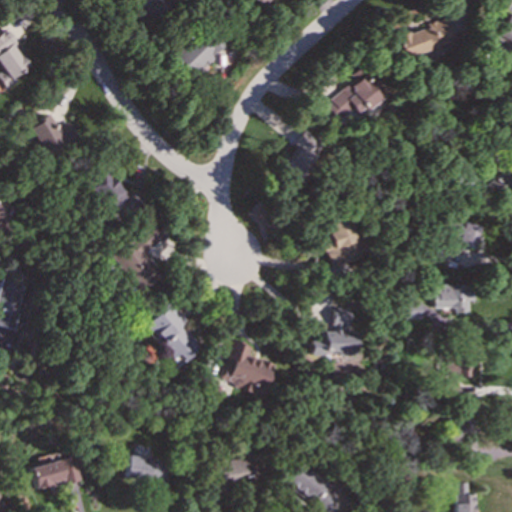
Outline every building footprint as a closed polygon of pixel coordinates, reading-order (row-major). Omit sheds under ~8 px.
[(132,0),(152,21),(170,4),(166,0),(132,0)] [(504,67),(511,49),(511,16),(504,13),(492,39),(488,37),(482,50),(490,53),(487,59),(504,67)] [(398,59),(448,42),(440,18),(390,36),(398,59)] [(28,70),(13,46),(14,46),(2,26),(0,27),(0,71),(4,78),(0,80),(0,84),(1,86),(28,70)] [(169,55),(187,76),(223,45),(211,31),(197,43),(191,36),(169,55)] [(381,96),(363,72),(321,103),(333,119),(348,108),(354,116),(381,96)] [(74,136),(64,122),(53,130),(42,115),(20,130),(41,159),(74,136)] [(279,175),(300,183),(319,137),(299,129),(279,175)] [(106,214),(125,196),(102,170),(83,188),(106,214)] [(511,192),(511,172),(486,172),(486,191),(511,192)] [(0,223),(13,212),(0,198),(0,223)] [(345,212),(322,218),(327,238),(318,240),(327,274),(359,265),(345,212)] [(453,220),(447,241),(473,249),(480,228),(453,220)] [(160,239),(149,224),(107,253),(134,293),(159,276),(142,252),(160,239)] [(21,285),(0,278),(0,327),(8,330),(21,285)] [(465,299),(471,299),(471,285),(435,284),(435,292),(431,292),(430,308),(451,308),(451,314),(465,314),(465,299)] [(140,324),(177,365),(198,345),(179,324),(184,319),(167,301),(140,324)] [(402,318),(416,319),(417,302),(403,302),(403,308),(402,308),(402,318)] [(354,355),(354,329),(346,329),(346,307),(329,307),(329,329),(321,329),(321,338),(308,338),(308,355),(323,355),(323,362),(337,362),(337,355),(354,355)] [(217,375),(255,387),(253,394),(259,395),(264,380),(274,383),(279,366),(246,355),(249,346),(229,340),(217,375)] [(471,443),(471,419),(452,419),(451,442),(471,443)] [(160,486),(164,460),(124,455),(122,477),(150,481),(149,485),(160,486)] [(75,484),(74,461),(27,463),(28,486),(75,484)] [(338,488),(294,464),(282,486),(326,510),(338,488)]
